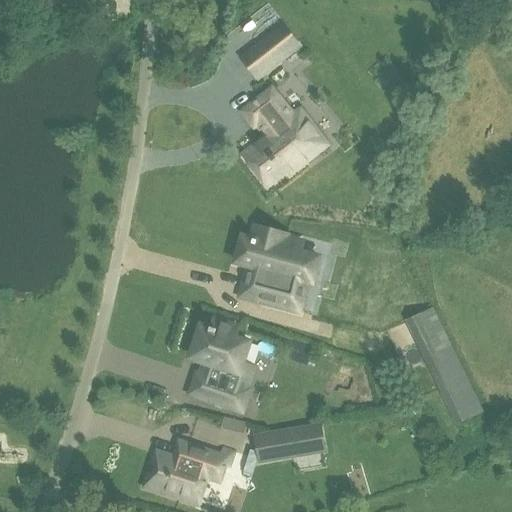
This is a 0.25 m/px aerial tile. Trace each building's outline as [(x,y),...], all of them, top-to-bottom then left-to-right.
[(271,67),(299,44),(283,24),(255,47),(271,67)] [(291,173),(313,156),(286,121),(281,124),(272,112),(284,103),(272,89),(242,112),(254,126),(257,124),(267,136),(243,155),(267,186),(289,169),(291,173)] [(243,238),(236,263),(249,266),(258,269),(257,273),(269,276),(262,302),(299,312),(300,311),(297,310),(304,281),(311,283),(312,283),(313,282),(293,276),(300,252),(302,242),(287,238),(287,236),(255,228),(252,240),(243,238)] [(458,423),(483,411),(432,308),(408,320),(458,423)] [(212,329),(201,325),(190,358),(202,361),(198,373),(197,372),(190,394),(246,411),(254,388),(251,387),(258,366),(247,362),(254,341),(238,335),(240,328),(215,320),(212,329)] [(319,426),(259,436),(264,462),(264,461),(323,450),(319,426)] [(227,467),(233,451),(223,448),(220,455),(188,444),(182,461),(157,453),(147,484),(185,497),(193,498),(202,476),(218,480),(223,465),(227,467)]
